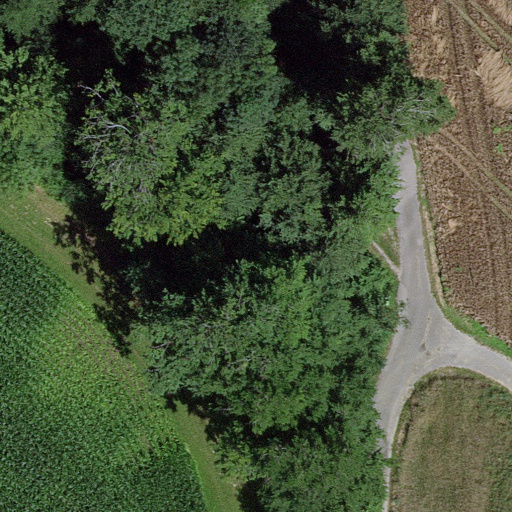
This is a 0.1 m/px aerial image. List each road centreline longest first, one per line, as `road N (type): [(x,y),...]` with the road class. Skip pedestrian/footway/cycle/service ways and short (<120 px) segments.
road 1 (track): [(371,0),(403,222),(406,325),(372,511)]
road 2 (track): [(406,325),(107,0)]
road 3 (track): [(406,325),(511,383)]
